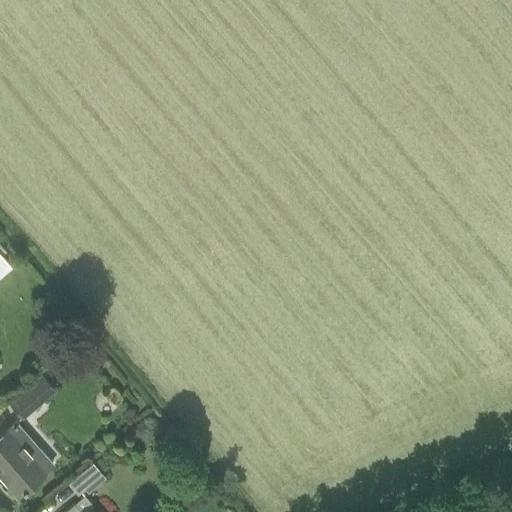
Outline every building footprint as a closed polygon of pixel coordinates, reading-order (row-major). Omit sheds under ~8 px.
[(0,274),(10,266),(0,254),(0,274)] [(21,416),(52,389),(40,375),(9,402),(21,416)] [(0,475),(16,494),(44,470),(52,464),(39,449),(32,455),(19,440),(26,434),(14,420),(0,432),(0,475)] [(104,477),(92,462),(67,483),(76,494),(83,488),(86,492),(104,477)] [(91,511),(89,509),(85,511),(80,511),(73,502),(61,511),(91,511)]
